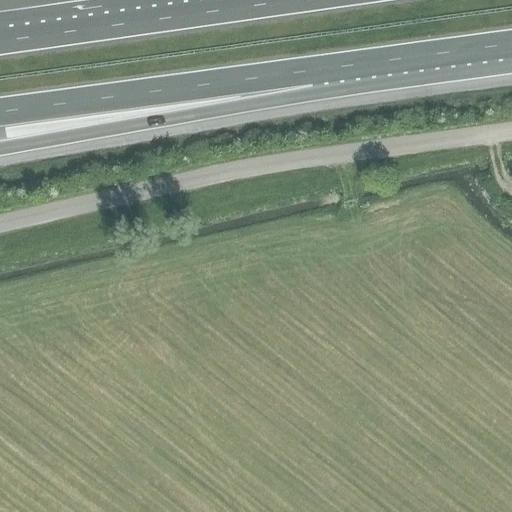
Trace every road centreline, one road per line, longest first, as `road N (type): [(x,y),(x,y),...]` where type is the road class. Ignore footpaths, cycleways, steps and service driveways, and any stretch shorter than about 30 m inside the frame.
road 1 (unclassified): [(0,224),(249,168),(511,131)]
road 2 (motorway): [(0,149),(313,93),(460,50)]
road 3 (motorway): [(0,111),(460,50)]
road 4 (motorway): [(302,0),(0,42)]
